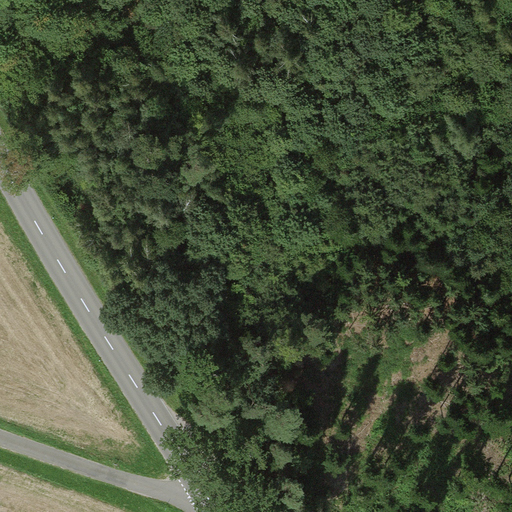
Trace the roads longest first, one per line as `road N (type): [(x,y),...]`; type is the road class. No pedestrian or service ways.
road 1 (tertiary): [(203,490),(0,157)]
road 2 (unclassified): [(0,437),(160,492),(190,497),(203,490)]
